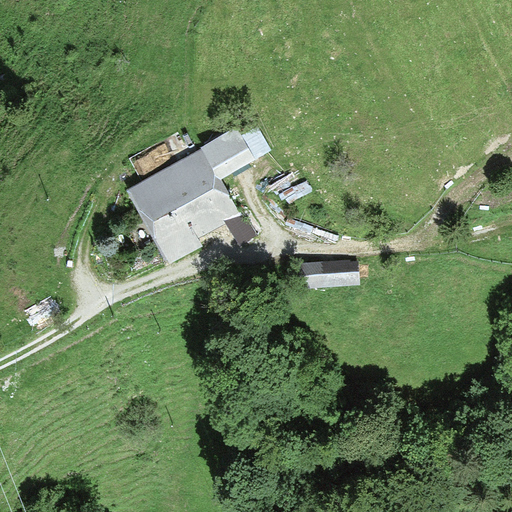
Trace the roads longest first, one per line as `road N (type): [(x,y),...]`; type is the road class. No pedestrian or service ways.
road 1 (track): [(0,365),(161,277),(213,260),(511,239)]
road 2 (track): [(413,248),(511,153)]
